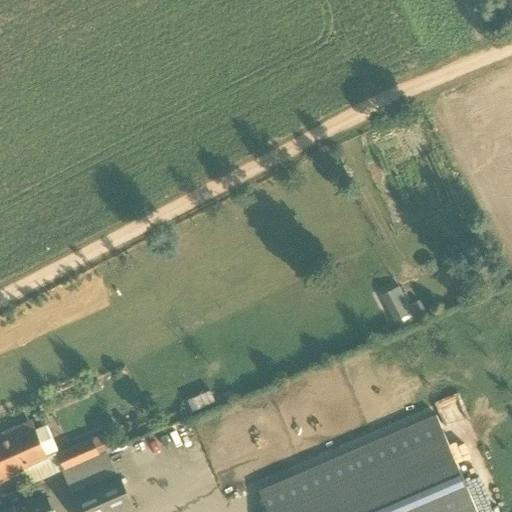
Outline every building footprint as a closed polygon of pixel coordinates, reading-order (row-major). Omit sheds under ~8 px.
[(408,281),(388,292),(406,325),(426,313),(408,281)] [(191,398),(196,408),(215,400),(210,390),(191,398)] [(267,511),(479,511),(436,414),(259,491),(267,511)] [(35,431),(35,429),(0,444),(0,477),(24,467),(25,471),(48,460),(46,455),(58,450),(47,426),(35,431)] [(104,436),(58,456),(65,469),(109,449),(104,436)] [(118,477),(74,497),(81,511),(124,511),(132,509),(118,477)] [(42,496),(38,484),(23,490),(27,501),(42,496)] [(50,511),(45,496),(13,507),(14,508),(0,511),(50,511)]
